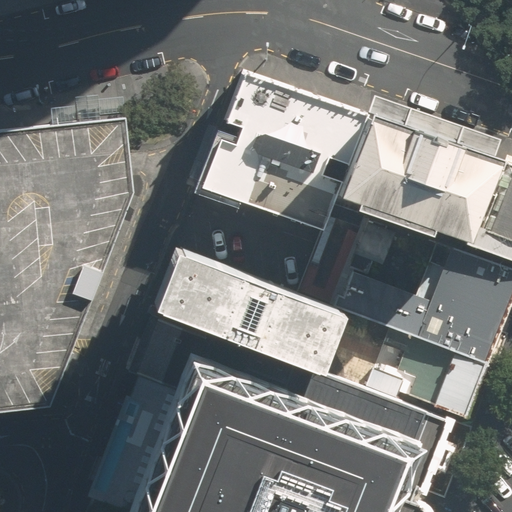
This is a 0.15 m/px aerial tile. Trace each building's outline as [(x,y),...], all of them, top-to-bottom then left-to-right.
[(369,112),(244,71),(202,187),(324,227),(336,197),(369,112)] [(73,342),(133,188),(130,157),(129,148),(125,109),(0,123),(0,410),(48,405),(73,342)] [(493,158),(369,112),(336,197),(381,214),(460,245),(493,158)] [(511,164),(493,158),(460,245),(511,263),(511,164)] [(489,369),(511,312),(511,263),(460,245),(381,214),(342,311),(388,329),(489,369)] [(342,311),(180,248),(158,304),(293,357),(319,368),(342,311)] [(214,340),(159,319),(139,371),(194,392),(214,340)] [(470,419),(489,369),(388,329),(369,379),(470,419)] [(138,373),(85,511),(431,511),(436,501),(418,491),(449,414),(432,408),(319,368),(293,357),(279,391),(243,383),(207,399),(138,373)]
